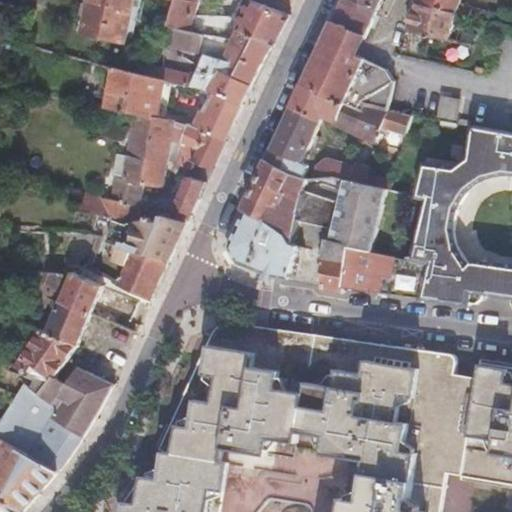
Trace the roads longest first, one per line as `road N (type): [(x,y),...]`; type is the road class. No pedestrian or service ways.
road 1 (residential): [(511,336),(185,282)]
road 2 (residential): [(317,0),(185,282)]
road 3 (residential): [(185,282),(120,431),(54,511)]
